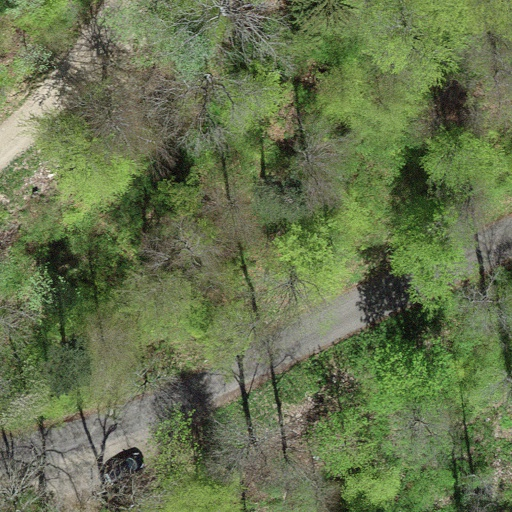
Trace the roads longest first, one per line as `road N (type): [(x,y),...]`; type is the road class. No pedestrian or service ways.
road 1 (unclassified): [(0,454),(161,403),(511,233)]
road 2 (track): [(0,148),(134,0)]
